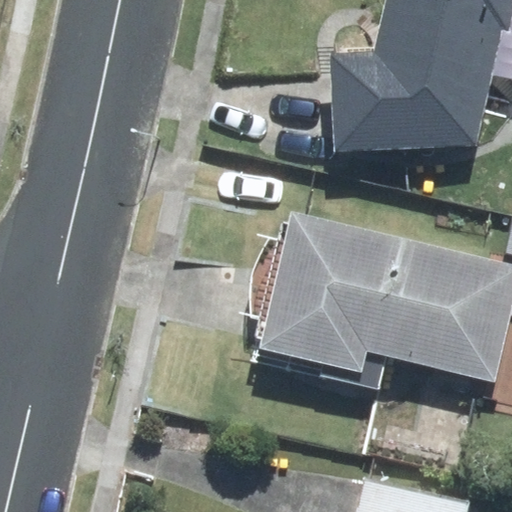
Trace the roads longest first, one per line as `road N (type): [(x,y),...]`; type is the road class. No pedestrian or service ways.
road 1 (residential): [(119,0),(43,356)]
road 2 (residential): [(43,356),(8,511)]
